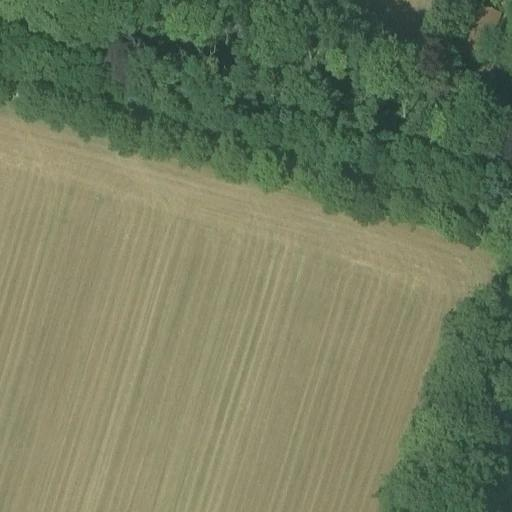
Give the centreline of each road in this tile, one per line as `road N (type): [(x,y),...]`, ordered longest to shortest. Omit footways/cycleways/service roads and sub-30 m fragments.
road 1 (unclassified): [(511,243),(442,214),(0,88)]
road 2 (track): [(511,298),(447,511)]
